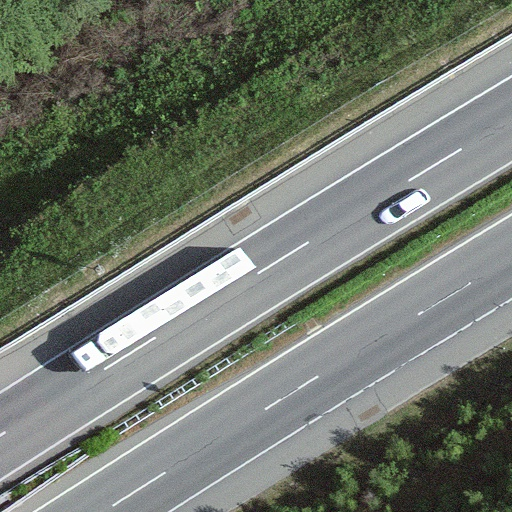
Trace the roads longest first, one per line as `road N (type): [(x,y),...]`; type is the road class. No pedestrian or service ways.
road 1 (motorway): [(511,118),(0,436)]
road 2 (motorway): [(104,511),(511,258)]
